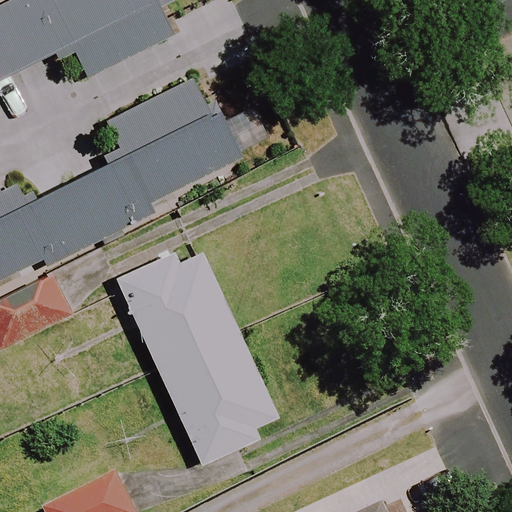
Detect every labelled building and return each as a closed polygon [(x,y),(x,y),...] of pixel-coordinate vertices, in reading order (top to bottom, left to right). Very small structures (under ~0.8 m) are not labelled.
[(47,202),(79,187),(86,201),(158,168),(151,154),(80,0),(50,0),(38,6),(48,27),(0,49),(0,53),(40,140),(22,148),(47,202)] [(511,0),(464,0),(484,44),(511,30),(511,0)] [(189,468),(254,438),(250,427),(270,418),(189,244),(104,283),(189,468)] [(44,279),(0,298),(0,347),(62,321),(44,279)] [(128,511),(112,476),(35,511),(128,511)]
